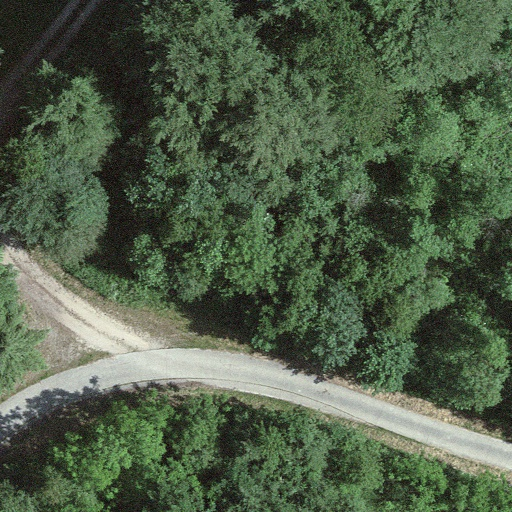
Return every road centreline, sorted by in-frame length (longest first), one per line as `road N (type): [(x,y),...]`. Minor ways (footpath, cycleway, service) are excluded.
road 1 (track): [(511,455),(289,380),(201,362),(117,370),(36,400),(0,423)]
road 2 (track): [(160,364),(76,315),(20,267),(0,238)]
road 3 (track): [(0,103),(79,0)]
